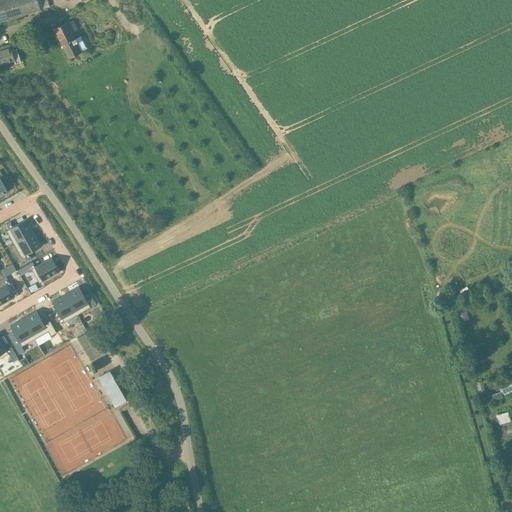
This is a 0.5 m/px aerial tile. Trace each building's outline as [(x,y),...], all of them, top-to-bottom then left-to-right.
[(0,0),(0,22),(41,10),(40,9),(37,0),(0,0)] [(67,22),(54,28),(68,58),(82,51),(86,49),(80,37),(75,39),(72,33),(76,31),(72,22),(67,24),(67,22)] [(0,64),(15,60),(10,44),(0,47),(0,64)] [(12,217),(0,223),(0,233),(6,230),(14,244),(34,232),(26,219),(16,224),(12,217)] [(34,232),(14,244),(21,257),(24,255),(27,261),(31,258),(29,253),(42,246),(34,232)] [(33,261),(17,270),(20,275),(32,269),(39,283),(42,281),(60,271),(52,257),(36,266),(33,261)] [(0,286),(0,305),(14,297),(17,295),(6,276),(2,278),(5,284),(0,286)] [(79,286),(66,294),(77,314),(91,307),(89,304),(94,301),(92,297),(87,300),(79,286)] [(66,294),(52,302),(60,315),(54,318),(57,322),(62,319),(64,322),(77,314),(66,294)] [(37,310),(23,318),(35,338),(48,331),(51,336),(57,332),(50,320),(44,324),(37,310)] [(23,318),(10,326),(13,331),(17,339),(12,342),(19,354),(24,351),(22,346),(35,338),(23,318)] [(0,338),(0,358),(8,354),(13,361),(18,358),(14,350),(12,346),(6,349),(0,338)] [(29,363),(25,357),(19,360),(23,366),(29,363)] [(115,406),(127,399),(110,370),(99,376),(115,406)] [(511,376),(497,382),(501,391),(484,396),(486,403),(503,397),(502,396),(511,391),(511,376)] [(479,395),(486,394),(482,380),(476,382),(479,395)] [(496,415),(500,424),(511,420),(507,411),(496,415)]
